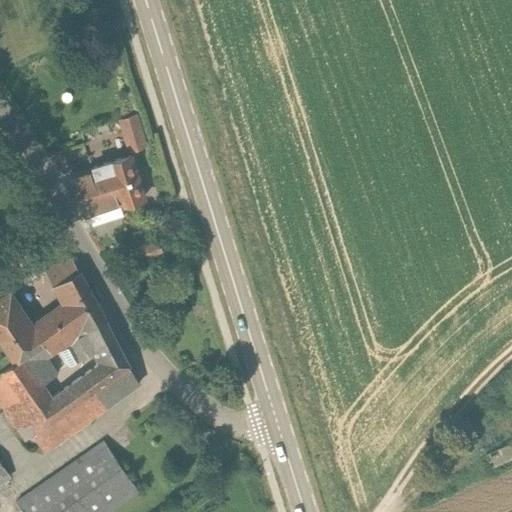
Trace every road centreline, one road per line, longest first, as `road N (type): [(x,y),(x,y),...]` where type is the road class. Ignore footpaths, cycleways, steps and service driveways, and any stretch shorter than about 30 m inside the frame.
road 1 (tertiary): [(275,418),(244,426),(224,421),(171,381),(0,111)]
road 2 (secondary): [(275,418),(145,0)]
road 3 (track): [(385,511),(421,451),(511,354)]
